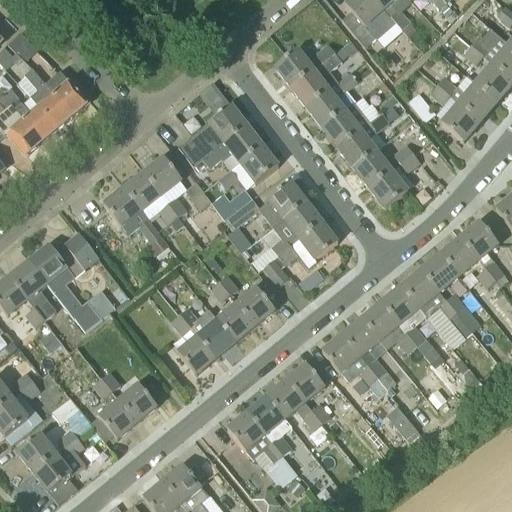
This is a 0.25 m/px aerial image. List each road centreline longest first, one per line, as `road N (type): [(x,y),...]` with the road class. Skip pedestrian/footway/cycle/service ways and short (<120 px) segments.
road 1 (residential): [(79,511),(388,262)]
road 2 (residential): [(388,262),(219,58)]
road 3 (residential): [(0,246),(142,122)]
road 4 (residential): [(388,262),(511,143)]
road 5 (residential): [(142,122),(29,0)]
